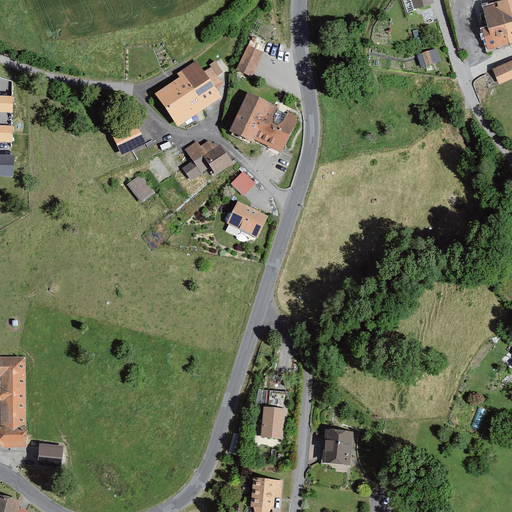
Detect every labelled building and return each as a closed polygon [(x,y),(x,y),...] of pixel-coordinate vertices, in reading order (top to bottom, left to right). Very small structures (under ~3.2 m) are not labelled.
[(411,0),(415,10),(433,4),(431,0),(411,0)] [(484,7),(494,49),(511,43),(511,0),(502,0),(497,1),(498,3),(484,7)] [(264,54),(247,46),(236,72),(253,79),(264,54)] [(418,57),(422,71),(440,66),(436,52),(418,57)] [(211,68),(203,73),(215,92),(223,86),(217,77),(223,74),(216,62),(209,66),(211,68)] [(511,62),(493,70),(499,86),(511,81),(511,62)] [(155,95),(179,129),(221,99),(215,92),(203,73),(195,63),(177,76),(179,79),(155,95)] [(247,95),(230,132),(282,155),(299,117),(247,95)] [(13,97),(0,96),(0,114),(13,114),(13,97)] [(13,127),(0,126),(0,143),(12,144),(13,127)] [(197,142),(185,151),(192,163),(182,170),(190,182),(209,169),(215,178),(234,167),(220,146),(218,148),(209,142),(201,148),(197,142)] [(15,157),(0,156),(0,176),(14,177),(15,157)] [(243,173),(231,185),(243,198),(255,186),(243,173)] [(153,192),(141,176),(130,185),(142,201),(153,192)] [(238,204),(226,227),(257,242),(269,219),(238,204)] [(0,375),(1,445),(26,445),(25,358),(0,358),(0,375)] [(285,400),(261,397),(256,448),(280,450),(285,400)] [(354,430),(324,429),(323,459),(353,460),(354,430)] [(62,448),(40,446),(39,462),(61,464),(62,448)] [(281,511),(283,485),(255,484),(253,511),(281,511)] [(16,511),(19,502),(0,496),(0,511),(16,511)]
